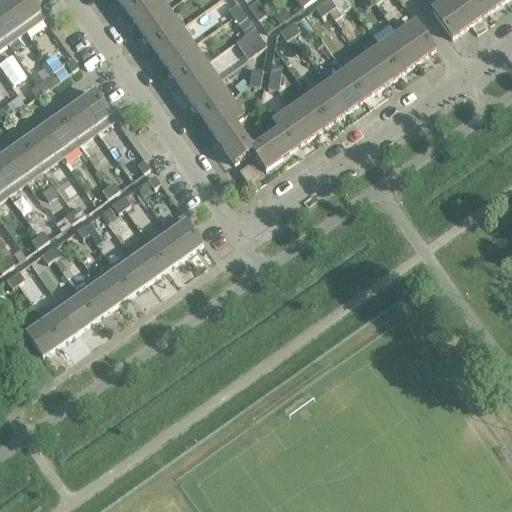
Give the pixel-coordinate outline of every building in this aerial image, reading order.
[(44,22),(27,0),(15,0),(5,7),(25,35),(44,22)] [(150,0),(115,0),(127,16),(150,0)] [(168,14),(157,0),(150,0),(127,16),(139,34),(168,14)] [(318,0),(294,0),(303,11),(318,0)] [(488,17),(475,0),(452,0),(450,2),(470,30),(488,17)] [(506,5),(502,0),(475,0),(488,17),(506,5)] [(329,2),(322,7),(328,16),(335,11),(329,2)] [(470,30),(450,2),(432,14),(452,43),(470,30)] [(257,4),(248,10),(253,17),(262,11),(257,4)] [(25,35),(5,7),(0,10),(0,36),(7,48),(25,35)] [(328,16),(322,7),(315,12),(321,21),(328,16)] [(228,15),(233,22),(242,15),(237,8),(228,15)] [(267,18),(262,11),(253,17),(258,24),(267,18)] [(180,32),(168,14),(139,34),(152,52),(180,32)] [(247,22),(242,15),(233,22),(238,29),(247,22)] [(416,26),(397,39),(417,67),(435,54),(416,26)] [(294,27),(287,32),(293,41),(300,36),(294,27)] [(390,29),(373,42),(380,51),(399,80),(417,67),(397,39),(390,29)] [(193,50),(180,32),(152,52),(165,70),(193,50)] [(293,41),(287,32),(280,37),(286,46),(293,41)] [(253,47),(259,56),(267,51),(260,42),(253,47)] [(205,68),(193,50),(165,70),(177,88),(205,68)] [(399,80),(380,51),(362,64),(382,92),(399,80)] [(54,59),(46,65),(60,84),(68,78),(54,59)] [(65,68),(71,76),(78,71),(72,63),(65,68)] [(382,92),(362,64),(344,76),(364,104),(382,92)] [(218,85),(205,68),(177,88),(190,105),(218,85)] [(280,72),(272,70),(270,81),(278,82),(280,72)] [(364,104),(344,76),(327,89),(346,117),(364,104)] [(262,79),(253,78),(251,88),(260,90),(262,79)] [(278,82),(270,81),(268,91),(276,93),(278,82)] [(43,83),(36,88),(42,97),(49,92),(43,83)] [(230,103),(218,85),(190,105),(202,123),(230,103)] [(42,97),(36,88),(29,93),(35,102),(42,97)] [(346,117),(327,89),(309,101),(329,129),(346,117)] [(95,96),(77,109),(97,137),(115,124),(95,96)] [(329,129),(309,101),(291,114),(311,142),(329,129)] [(243,121),(230,103),(202,123),(215,141),(229,131),(243,121)] [(8,108),(1,113),(7,122),(14,117),(8,108)] [(97,137),(77,109),(59,121),(79,149),(97,137)] [(311,142),(291,114),(273,127),(283,141),(293,155),(311,142)] [(79,149),(59,121),(42,134),(61,162),(79,149)] [(249,160),(229,131),(215,141),(235,170),(249,160)] [(61,162),(42,134),(24,146),(44,174),(61,162)] [(293,155),(283,141),(254,161),(264,175),(293,155)] [(44,174),(24,146),(6,158),(26,187),(44,174)] [(26,187),(6,158),(0,162),(0,186),(8,199),(26,187)] [(143,178),(150,173),(144,164),(137,169),(143,178)] [(239,175),(247,187),(258,179),(250,168),(239,175)] [(154,194),(161,189),(155,180),(147,185),(154,194)] [(115,185),(108,190),(114,199),(121,194),(115,185)] [(0,204),(8,199),(0,186),(0,204)] [(114,199),(108,190),(101,195),(107,204),(114,199)] [(125,200),(118,205),(125,214),(132,209),(125,200)] [(125,214),(118,205),(111,210),(118,219),(125,214)] [(79,210),(72,215),(79,223),(86,219),(79,210)] [(110,212),(101,218),(107,226),(116,220),(110,212)] [(79,223),(72,215),(65,220),(72,228),(79,223)] [(183,221),(165,234),(185,262),(203,249),(183,221)] [(90,225),(83,230),(89,239),(96,234),(90,225)] [(89,239),(83,230),(76,235),(82,244),(89,239)] [(185,262),(165,234),(147,246),(167,274),(185,262)] [(44,235),(37,240),(43,248),(50,243),(44,235)] [(43,248),(37,240),(30,244),(36,253),(43,248)] [(167,274),(147,246),(130,258),(149,287),(167,274)] [(55,250),(48,255),(54,264),(61,259),(55,250)] [(54,264),(48,255),(41,260),(47,269),(54,264)] [(149,287),(130,258),(112,271),(132,299),(149,287)] [(9,259),(2,264),(8,273),(15,268),(9,259)] [(132,299),(112,271),(94,283),(114,311),(132,299)] [(20,275),(13,280),(19,289),(26,284),(20,275)] [(19,289),(13,280),(5,285),(12,294),(19,289)] [(114,311),(94,283),(77,296),(96,324),(114,311)] [(96,324),(77,296),(59,308),(79,336),(96,324)] [(79,336),(59,308),(41,321),(61,349),(79,336)] [(61,349),(41,321),(23,334),(43,362),(61,349)]
